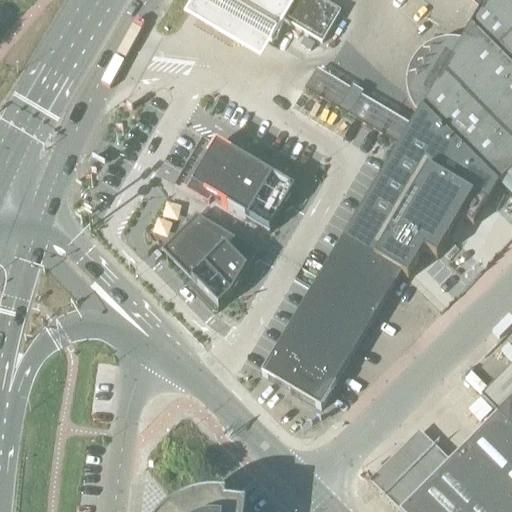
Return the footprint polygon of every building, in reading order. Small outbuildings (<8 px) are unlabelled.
[(197,0),(186,21),(259,63),(283,22),(295,0),(197,0)] [(295,0),(283,22),(284,23),(322,45),(340,14),(316,0),(295,0)] [(511,68),(511,0),(486,0),(481,9),(470,27),(511,68)] [(471,0),(481,9),(486,0),(471,0)] [(450,60),(449,61),(443,73),(431,93),(481,142),(508,170),(511,165),(511,68),(470,27),(460,44),(450,60)] [(352,92),(352,93),(340,112),(348,118),(361,97),(352,92)] [(460,220),(472,227),(498,184),(422,108),(343,242),(401,277),(407,280),(424,253),(436,260),(460,220)] [(217,149),(191,191),(204,199),(201,203),(208,207),(211,203),(269,238),(294,196),(286,191),(289,187),(281,182),(278,186),(247,168),(249,164),(241,159),(239,163),(217,149)] [(196,222),(161,255),(196,292),(190,297),(211,318),(231,302),(256,258),(196,222)] [(320,411),(401,277),(343,242),(262,376),(320,411)] [(511,431),(511,401),(497,416),(511,431)] [(373,487),(398,511),(511,511),(511,431),(497,416),(449,464),(423,438),(373,487)]
